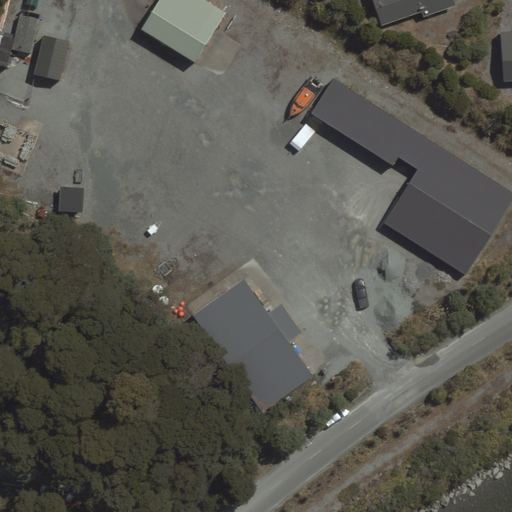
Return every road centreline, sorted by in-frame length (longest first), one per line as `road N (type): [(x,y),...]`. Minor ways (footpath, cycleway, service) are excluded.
road 1 (unclassified): [(241,511),(511,321)]
road 2 (unknown): [(400,394),(308,224)]
